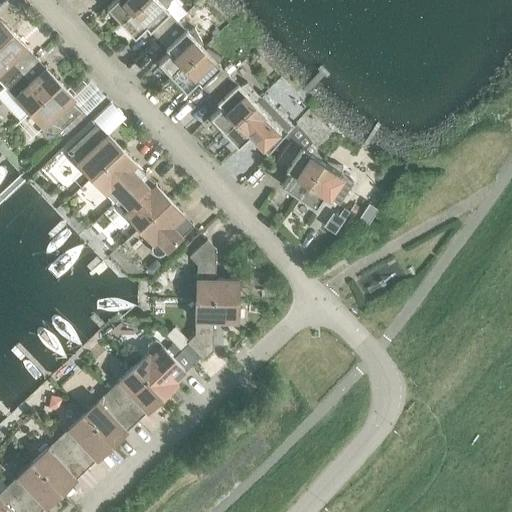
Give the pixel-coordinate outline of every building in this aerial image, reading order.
[(112,0),(106,6),(120,21),(142,0),(112,0)] [(149,29),(157,38),(176,19),(166,8),(170,2),(166,0),(142,0),(120,21),(134,36),(145,25),(148,28),(148,29),(149,29)] [(0,41),(11,31),(0,18),(0,41)] [(157,61),(171,76),(202,47),(200,45),(202,43),(194,28),(187,31),(184,28),(176,19),(157,38),(165,46),(165,47),(166,47),(169,50),(157,61)] [(0,80),(5,85),(35,56),(11,31),(0,41),(0,80)] [(201,84),(209,92),(228,74),(217,62),(221,56),(206,47),(204,49),(202,47),(171,76),(185,91),(197,80),(200,83),(199,83),(200,84),(201,84)] [(14,96),(28,110),(59,81),(45,66),(45,67),(35,56),(5,85),(15,95),(14,96)] [(209,116),(223,131),(254,102),(252,100),(254,98),(245,82),(239,86),(236,83),(228,74),(209,92),(216,101),(217,102),(220,105),(209,116)] [(59,81),(28,110),(42,125),(41,129),(41,133),(44,137),(49,138),(53,136),(83,108),(59,81)] [(254,102),(223,131),(237,146),(249,135),(251,138),(252,139),(260,147),(279,129),(272,121),(269,117),(273,111),(258,102),(256,104),(254,102)] [(76,162),(90,177),(121,147),(107,132),(97,122),(66,150),(77,161),(76,162)] [(281,184),(298,196),(322,160),(319,159),(320,157),(309,143),(303,148),(300,146),(290,139),(275,161),(285,168),(286,169),(290,171),(281,184)] [(105,191),(114,202),(145,173),(135,163),(135,162),(121,147),(90,177),(104,191),(105,191)] [(322,160),(298,196),(315,207),(324,194),(327,196),(328,197),(338,203),(352,181),(343,174),(340,172),(342,165),(325,160),(324,162),(322,160)] [(124,212),(138,227),(169,198),(155,183),(145,173),(114,202),(124,212)] [(169,198),(138,227),(152,242),(151,246),(151,250),(154,254),(158,255),(163,253),(193,224),(169,198)] [(358,218),(367,224),(377,208),(376,207),(368,202),(358,218)] [(333,232),(334,231),(342,218),(337,215),(333,212),(324,225),(333,232)] [(196,278),(195,298),(238,300),(238,279),(214,278),(215,247),(206,238),(189,255),(197,263),(196,278)] [(155,259),(146,268),(152,275),(162,266),(155,259)] [(238,300),(195,298),(195,319),(194,333),(186,341),(203,359),(212,350),(213,319),(237,320),(238,300)] [(148,351),(133,365),(162,396),(177,382),(188,371),(159,341),(155,339),(150,340),(147,343),(146,347),(148,351)] [(118,379),(108,389),(136,420),(162,396),(133,365),(118,379)] [(97,399),(82,413),(111,444),(126,430),(136,420),(108,389),(97,399)] [(51,396),(48,408),(60,410),(63,398),(51,396)] [(67,427),(57,437),(86,468),(96,458),(111,444),(82,413),(67,427)] [(46,447),(32,461),(61,492),(75,477),(86,468),(57,437),(47,447),(46,447)] [(17,475),(6,485),(32,511),(38,511),(45,505),(46,506),(61,492),(32,461),(17,475)] [(0,511),(32,511),(6,485),(0,490),(0,511)]
